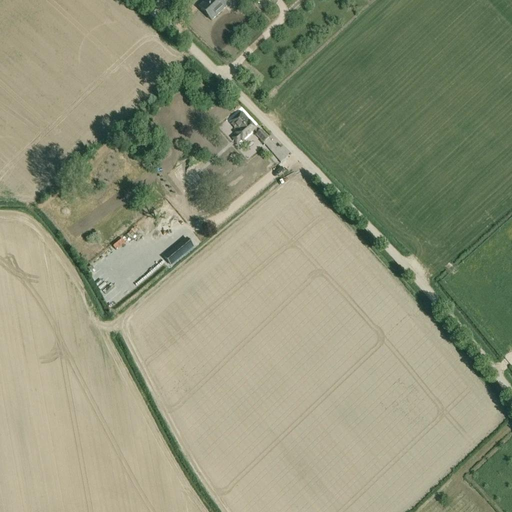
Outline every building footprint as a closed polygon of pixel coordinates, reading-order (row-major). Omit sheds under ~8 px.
[(230,4),(225,0),(207,0),(198,8),(211,22),(230,4)] [(244,0),(236,7),(241,10),(249,4),(245,0),(244,0)] [(230,123),(237,132),(234,135),(235,136),(233,139),(237,144),(241,140),(242,141),(256,129),(242,112),(230,123)] [(263,144),(268,139),(261,131),(255,136),(263,144)] [(241,158),(232,157),(231,165),(240,166),(241,158)] [(144,249),(136,254),(143,266),(151,262),(144,249)]
